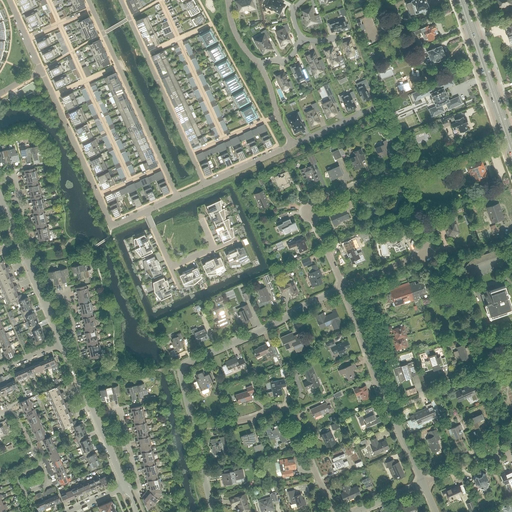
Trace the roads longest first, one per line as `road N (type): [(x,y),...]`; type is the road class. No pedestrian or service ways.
road 1 (residential): [(193,429),(181,377),(186,363),(343,289)]
road 2 (residential): [(88,0),(177,197)]
road 3 (residential): [(333,511),(288,410),(193,429)]
road 4 (residential): [(204,185),(121,0)]
road 5 (residential): [(41,70),(111,226)]
road 6 (residential): [(389,410),(343,289)]
road 7 (secondary): [(511,148),(471,31)]
